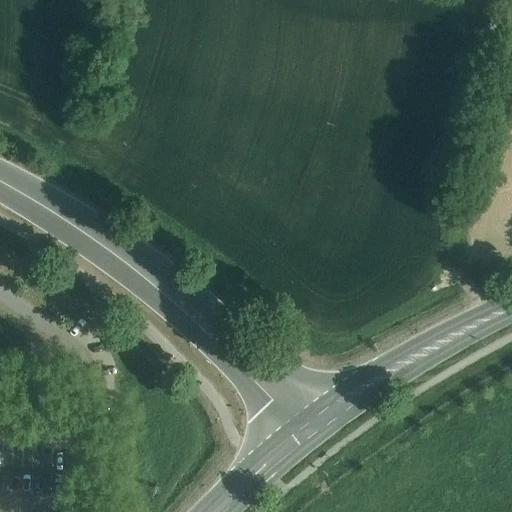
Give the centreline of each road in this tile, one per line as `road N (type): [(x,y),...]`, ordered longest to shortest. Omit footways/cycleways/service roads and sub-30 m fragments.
road 1 (secondary): [(302,434),(193,321),(97,240),(0,180)]
road 2 (secondary): [(302,434),(391,370),(511,307)]
